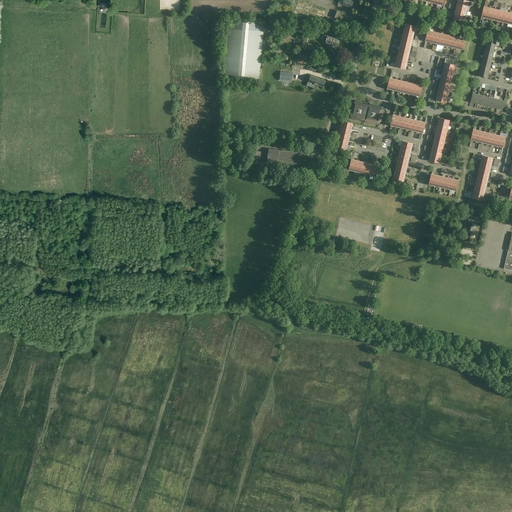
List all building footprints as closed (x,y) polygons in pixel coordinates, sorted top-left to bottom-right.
[(337,18),(340,11),(334,9),(331,16),(337,18)] [(223,78),(259,81),(264,24),(228,21),(223,78)] [(338,40),(328,37),(326,43),(328,44),(331,45),(332,45),(336,46),(338,40)] [(303,60),(307,61),(307,54),(305,54),(305,53),(298,52),(298,57),(299,57),(299,59),(303,59),(303,60)] [(443,67),(454,69),(455,65),(452,64),(453,60),(445,58),(443,67)] [(443,67),(442,73),(453,75),(454,69),(443,67)] [(293,73),(280,72),(279,79),(292,81),(293,73)] [(314,84),(322,86),(324,81),(316,78),(310,76),(307,85),(313,87),(314,84)] [(448,96),(437,94),(435,99),(446,102),(448,96)] [(364,120),(365,122),(376,124),(381,122),(383,111),(381,106),(370,104),(368,105),(367,103),(356,100),(351,103),(348,114),(351,118),(362,121),(364,120)] [(294,151),(282,150),(278,150),(268,148),(266,166),(277,167),(277,166),(286,166),(285,168),(292,168),(292,167),(298,168),(300,156),(297,156),(297,154),(296,153),(294,152),(294,151)] [(475,225),(476,219),(468,216),(466,223),(469,223),(467,230),(471,231),(473,224),(475,225)] [(472,242),(474,234),(467,232),(465,240),(472,242)] [(511,237),(510,237),(502,273),(511,275),(511,237)] [(382,241),(380,240),(380,239),(376,238),(375,242),(372,241),(371,250),(380,251),(382,241)]
